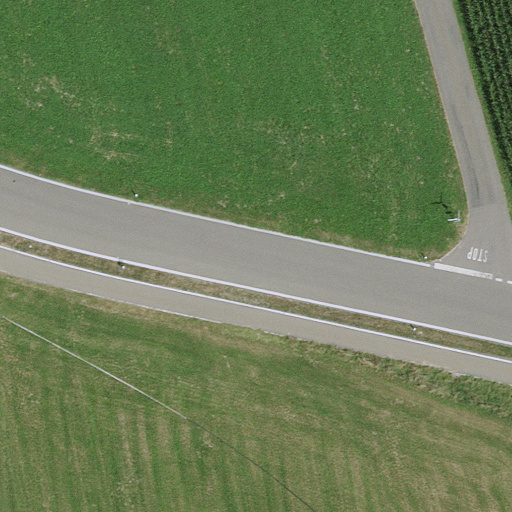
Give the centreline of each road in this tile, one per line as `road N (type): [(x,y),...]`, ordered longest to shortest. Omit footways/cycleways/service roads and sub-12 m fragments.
road 1 (tertiary): [(0,195),(507,312)]
road 2 (unclassified): [(432,0),(499,249),(507,312)]
